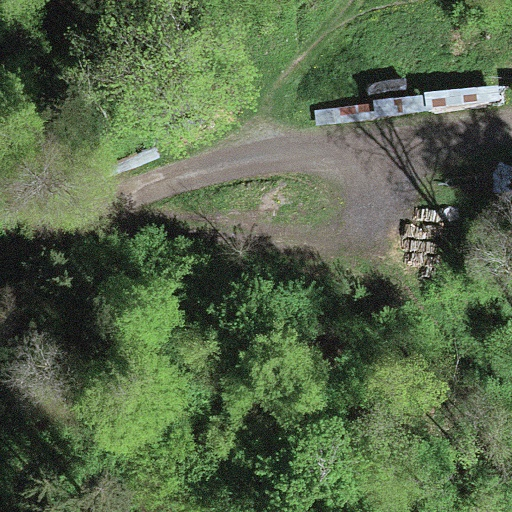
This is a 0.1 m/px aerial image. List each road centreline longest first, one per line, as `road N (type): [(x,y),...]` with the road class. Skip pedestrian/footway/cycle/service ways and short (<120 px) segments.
road 1 (track): [(511,135),(222,167)]
road 2 (track): [(222,167),(73,210),(0,253)]
road 3 (track): [(222,167),(343,11)]
